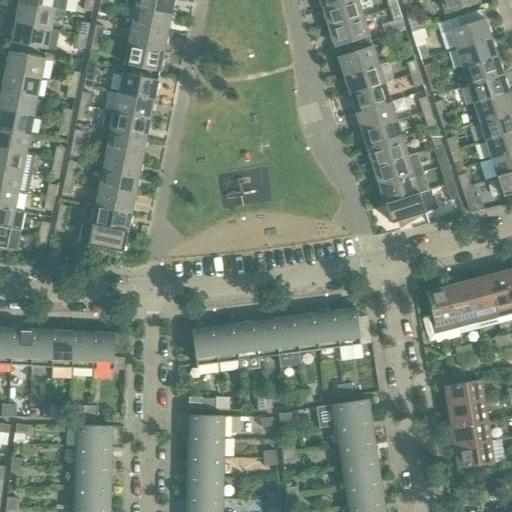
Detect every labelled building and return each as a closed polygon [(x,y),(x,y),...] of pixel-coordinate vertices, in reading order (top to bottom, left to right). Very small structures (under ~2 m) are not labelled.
[(19,0),(19,4),(55,11),(65,13),(67,0),(19,0)] [(94,0),(85,0),(83,10),(92,12),(94,0)] [(109,2),(100,0),(98,13),(107,15),(109,2)] [(136,8),(171,15),(173,0),(126,0),(126,6),(136,8)] [(319,0),(323,10),(354,0),(319,0)] [(354,0),(323,10),(329,28),(363,17),(357,0),(354,0)] [(386,0),(389,9),(398,6),(395,0),(386,0)] [(478,0),(440,0),(445,13),(479,2),(478,0)] [(412,2),(403,5),(407,17),(416,14),(412,2)] [(19,4),(15,23),(51,30),(55,11),(19,4)] [(398,6),(389,9),(393,21),(402,19),(398,6)] [(136,8),(132,26),(167,33),(171,15),(136,8)] [(363,17),(329,28),(335,47),(369,37),(363,17)] [(456,49),(491,38),(485,19),(450,30),(440,33),(445,51),(456,48),(456,49)] [(51,30),(15,23),(11,42),(47,50),(51,30)] [(81,23),(78,35),(87,37),(90,24),(81,23)] [(95,26),(93,38),(102,40),(104,27),(95,26)] [(132,26),(128,45),(163,52),(167,33),(132,26)] [(87,37),(78,35),(76,48),(85,50),(87,37)] [(102,40),(93,38),(90,51),(99,52),(102,40)] [(456,49),(462,67),(496,56),(491,38),(456,49)] [(413,55),(409,42),(400,45),(404,57),(413,55)] [(163,52),(128,45),(124,65),(159,72),(163,52)] [(417,48),(421,61),(429,58),(425,45),(417,48)] [(338,57),(344,77),(378,66),(372,46),(338,57)] [(10,52),(6,72),(41,79),(45,59),(10,52)] [(462,67),(468,86),(502,74),(496,56),(462,67)] [(406,63),(410,76),(419,73),(415,60),(406,63)] [(423,67),(427,79),(435,76),(431,64),(423,67)] [(344,77),(350,95),(384,84),(378,66),(344,77)] [(6,72),(2,90),(37,97),(41,79),(6,72)] [(71,72),(68,84),(77,86),(80,73),(71,72)] [(86,73),(83,86),(92,88),(95,75),(86,73)] [(122,73),(118,94),(154,101),(158,80),(122,73)] [(419,73),(410,76),(414,88),(423,85),(419,73)] [(468,86),(474,104),(508,93),(502,74),(468,86)] [(435,76),(427,79),(431,91),(439,88),(435,76)] [(77,86),(68,84),(66,97),(75,98),(77,86)] [(350,95),(356,113),(390,102),(384,84),(350,95)] [(2,90),(0,100),(0,109),(34,116),(37,97),(2,90)] [(82,92),(80,105),(88,107),(91,94),(82,92)] [(474,104),(480,122),(511,111),(511,105),(508,93),(474,104)] [(118,94),(115,112),(150,119),(154,101),(118,94)] [(418,100),(422,112),(430,109),(427,97),(418,100)] [(434,103),(438,115),(447,113),(443,100),(434,103)] [(356,113),(362,132),(396,121),(390,102),(356,113)] [(88,107),(80,105),(77,118),(86,120),(88,107)] [(0,109),(0,128),(30,134),(34,116),(0,109)] [(64,109),(61,122),(70,124),(72,111),(64,109)] [(430,109),(422,112),(426,124),(434,122),(430,109)] [(511,111),(480,122),(485,140),(511,131),(511,111)] [(115,112),(111,132),(146,139),(150,119),(115,112)] [(447,113),(438,115),(442,128),(451,125),(447,113)] [(362,132),(367,150),(402,139),(396,121),(362,132)] [(70,124),(61,122),(58,134),(67,136),(70,124)] [(0,128),(0,148),(26,154),(30,134),(0,128)] [(75,130),(72,143),(81,145),(83,132),(75,130)] [(511,131),(485,140),(491,159),(511,151),(511,131)] [(111,132),(107,150),(142,157),(146,139),(111,132)] [(429,136),(433,149),(442,146),(438,134),(429,136)] [(446,140),(450,152),(458,149),(455,137),(446,140)] [(367,150),(373,168),(408,157),(402,139),(367,150)] [(81,145),(72,143),(69,155),(78,157),(81,145)] [(442,146),(433,149),(437,161),(446,158),(442,146)] [(56,147),(53,159),(62,161),(65,149),(56,147)] [(0,148),(0,167),(33,174),(36,156),(26,154),(0,148)] [(458,149),(450,152),(454,164),(462,161),(458,149)] [(107,150),(103,169),(139,176),(142,157),(107,150)] [(511,151),(491,159),(497,177),(511,172),(511,151)] [(373,168),(379,186),(423,172),(417,154),(408,157),(373,168)] [(62,161),(53,159),(51,172),(60,174),(62,161)] [(33,174),(0,167),(0,187),(19,192),(29,194),(33,174)] [(67,168),(65,180),(73,182),(76,170),(67,168)] [(103,169),(100,187),(135,194),(139,176),(103,169)] [(441,173),(445,185),(454,182),(450,170),(441,173)] [(379,186),(385,205),(428,191),(423,172),(379,186)] [(511,172),(497,177),(503,196),(506,195),(507,198),(511,197),(511,172)] [(458,176),(462,189),(470,186),(466,174),(458,176)] [(73,182),(65,180),(62,193),(71,195),(73,182)] [(445,185),(449,197),(450,201),(459,198),(458,195),(454,182),(445,185)] [(48,184),(46,197),(55,199),(57,186),(48,184)] [(470,186),(462,189),(465,201),(474,198),(470,186)] [(0,187),(0,206),(15,210),(19,192),(0,187)] [(100,187),(96,207),(131,214),(135,194),(100,187)] [(431,190),(428,191),(385,205),(391,224),(409,218),(411,223),(423,216),(422,214),(425,213),(425,212),(437,209),(431,190)] [(55,199),(46,197),(43,210),(52,211),(55,199)] [(60,205),(57,218),(66,220),(68,207),(60,205)] [(0,206),(0,227),(11,229),(15,210),(0,206)] [(96,207),(92,225),(128,232),(131,214),(96,207)] [(66,220),(57,218),(55,231),(63,232),(66,220)] [(41,222),(38,235),(47,236),(50,224),(41,222)] [(128,232),(92,225),(82,223),(78,243),(92,246),(91,248),(104,253),(105,248),(124,252),(128,232)] [(0,250),(3,251),(4,248),(17,251),(21,231),(11,229),(0,227),(0,250)] [(47,236),(38,235),(36,247),(45,249),(47,236)] [(511,294),(506,271),(486,276),(499,323),(511,319),(511,294)] [(486,276),(467,282),(479,329),(499,323),(486,276)] [(467,282),(447,287),(459,334),(479,329),(467,282)] [(459,334),(447,287),(426,292),(432,315),(423,318),(429,341),(459,334)] [(356,308),(335,311),(340,347),(360,345),(356,308)] [(335,311),(314,314),(319,350),(340,347),(335,311)] [(314,314),(294,316),(298,352),(319,350),(314,314)] [(294,316),(274,319),(279,355),(280,368),(300,365),(298,352),(294,316)] [(274,319),(254,322),(259,358),(279,355),(274,319)] [(233,324),(239,360),(240,371),(260,369),(259,358),(254,322),(233,324)] [(233,324),(213,327),(218,363),(239,360),(233,324)] [(0,364),(10,365),(13,328),(0,327),(0,364)] [(218,363),(213,327),(192,330),(197,366),(218,363)] [(10,365),(32,366),(34,330),(13,328),(10,365)] [(32,366),(52,367),(53,331),(34,330),(32,366)] [(52,367),(73,368),(74,332),(53,331),(52,367)] [(73,368),(92,369),(94,333),(74,332),(73,368)] [(94,333),(92,369),(114,370),(114,357),(116,334),(94,333)] [(511,343),(510,335),(502,337),(505,349),(511,346),(511,343)] [(505,349),(502,337),(494,339),(497,351),(505,349)] [(470,345),(463,347),(466,359),(473,357),(470,345)] [(466,359),(463,347),(455,349),(458,361),(466,359)] [(445,386),(448,407),(484,401),(481,380),(445,386)] [(351,383),(344,384),(346,397),(353,396),(351,383)] [(346,397),(344,384),(337,385),(339,398),(346,397)] [(311,390),(304,391),(306,403),(313,402),(311,390)] [(306,403),(304,391),(296,392),(298,404),(306,403)] [(270,396),(263,397),(265,410),(272,408),(270,396)] [(188,409),(201,410),(202,398),(188,397),(188,409)] [(265,410),(263,397),(256,398),(258,411),(265,410)] [(332,405),(335,426),(371,421),(368,400),(332,405)] [(448,407),(451,427),(487,421),(484,401),(448,407)] [(278,414),(279,422),(292,421),(291,413),(278,414)] [(188,415),(188,437),(224,438),(224,416),(188,415)] [(273,417),(260,418),(261,427),(273,426),(273,417)] [(335,426),(338,446),(374,441),(371,421),(335,426)] [(451,427),(454,447),(490,442),(487,421),(451,427)] [(0,433),(9,434),(10,426),(0,424),(0,433)] [(16,424),(15,433),(28,434),(29,426),(16,424)] [(75,426),(75,447),(111,448),(112,426),(75,426)] [(188,437),(187,457),(224,458),(224,438),(188,437)] [(338,446),(341,466),(378,461),(374,441),(338,446)] [(490,442),(454,447),(458,468),(494,463),(490,442)] [(281,447),(282,454),(294,453),(294,446),(281,447)] [(75,447),(75,467),(111,468),(111,448),(75,447)] [(263,451),(263,459),(276,458),(275,450),(263,451)] [(294,453),(282,454),(282,462),(295,461),(294,453)] [(187,457),(187,478),(223,479),(224,458),(187,457)] [(12,458),(11,465),(24,466),(25,459),(12,458)] [(276,458),(263,459),(264,466),(277,465),(276,458)] [(341,466),(345,487),(381,481),(378,461),(341,466)] [(24,466),(11,465),(10,472),(23,474),(24,466)] [(75,467),(74,488),(111,489),(111,468),(75,467)] [(187,478),(186,498),(223,500),(223,479),(187,478)] [(503,478),(495,480),(498,492),(506,490),(503,478)] [(498,492),(495,480),(487,482),(490,494),(498,492)] [(345,487),(348,507),(384,502),(381,481),(345,487)] [(285,488),(285,495),(298,494),(297,487),(285,488)] [(74,488),(74,508),(110,509),(111,489),(74,488)] [(462,488),(454,490),(457,502),(465,500),(462,488)] [(266,492),(267,500),(279,499),(279,491),(266,492)] [(298,494),(285,495),(286,502),(298,501),(298,494)] [(7,498),(6,505),(18,507),(19,500),(7,498)] [(186,498),(185,511),(222,511),(223,500),(186,498)] [(279,499),(267,500),(267,507),(280,506),(279,499)] [(348,507),(348,511),(385,511),(384,502),(348,507)]
